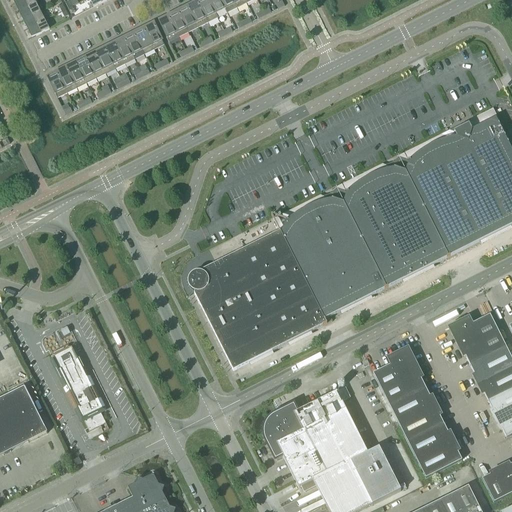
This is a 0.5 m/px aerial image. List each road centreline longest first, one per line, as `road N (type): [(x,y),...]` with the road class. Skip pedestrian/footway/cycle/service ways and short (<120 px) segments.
road 1 (unclassified): [(214,411),(511,262)]
road 2 (unclassified): [(289,117),(215,155),(200,169),(173,235),(137,252)]
road 3 (unclassified): [(104,184),(279,96)]
road 4 (unclassified): [(214,411),(137,252)]
road 5 (unclassified): [(91,281),(169,436)]
road 6 (unclassified): [(15,511),(169,436)]
road 7 (unclassified): [(414,55),(289,117)]
road 8 (residential): [(31,59),(149,0)]
road 9 (unclassified): [(511,67),(495,34),(468,28),(414,55)]
